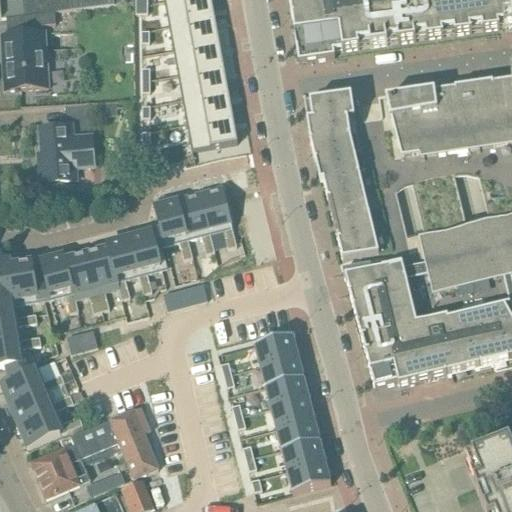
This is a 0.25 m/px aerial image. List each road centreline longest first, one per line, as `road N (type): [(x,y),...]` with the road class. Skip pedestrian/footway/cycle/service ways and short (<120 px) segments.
road 1 (residential): [(188,511),(204,498),(173,332),(190,320),(317,290)]
road 2 (residential): [(0,240),(37,243),(134,218),(151,186),(248,162)]
road 3 (residential): [(511,56),(273,93)]
road 4 (residential): [(317,290),(273,93)]
road 5 (residential): [(511,389),(351,428)]
road 6 (residential): [(351,428),(317,290)]
